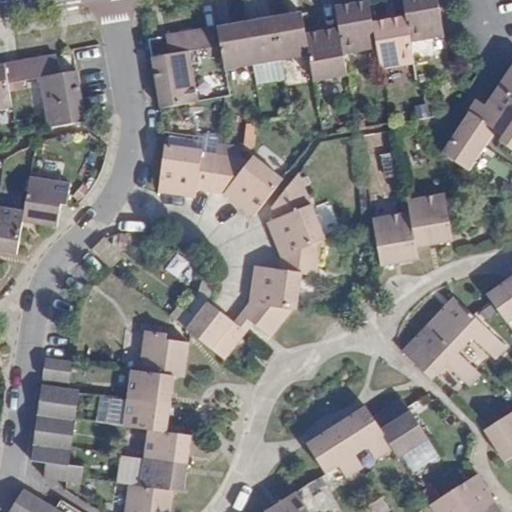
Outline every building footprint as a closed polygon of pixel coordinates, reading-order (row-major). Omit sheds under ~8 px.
[(410,43),(443,37),(436,0),(402,0),(405,16),(410,43)] [(371,22),(368,1),(334,7),(338,28),(342,55),(376,49),(371,22)] [(511,7),(497,11),(505,44),(511,42),(511,7)] [(304,33),(301,13),(273,18),(280,60),(308,55),(304,33)] [(413,64),(410,43),(405,16),(371,22),(376,49),(379,70),(413,64)] [(280,60),(273,18),(244,23),(251,64),(280,60)] [(251,64),(244,23),(216,28),(220,53),(223,69),(251,64)] [(220,53),(216,28),(164,37),(167,54),(150,57),(159,108),(159,109),(196,103),(187,51),(206,48),(207,55),(220,53)] [(312,81),(346,75),(342,55),(338,28),(304,33),(308,55),(312,81)] [(39,79),(47,129),(84,122),(75,72),(59,75),(56,57),(4,66),(8,91),(22,89),(21,82),(39,79)] [(0,66),(0,111),(11,109),(8,91),(4,66),(0,66)] [(511,69),(486,108),(478,102),(442,154),(468,172),(485,147),(489,141),(494,133),(503,139),(502,143),(511,149),(511,69)] [(165,146),(199,150),(199,141),(165,137),(165,146)] [(196,191),(210,193),(215,155),(200,154),(201,150),(199,150),(165,146),(163,146),(157,192),(183,197),(195,199),(196,191)] [(252,218),(282,180),(254,157),(250,161),(240,160),(215,155),(210,193),(223,195),(232,202),(252,218)] [(281,258),(320,242),(324,240),(298,174),(271,207),(275,220),(267,224),(275,243),(281,258)] [(29,177),(24,211),(22,223),(41,225),(56,227),(60,206),(67,206),(71,184),(29,177)] [(406,201),(408,215),(414,248),(451,241),(448,226),(443,195),(406,201)] [(0,208),(0,252),(1,252),(17,254),(22,223),(24,211),(0,208)] [(416,260),(414,248),(408,215),(372,221),(374,232),(380,266),(416,260)] [(292,310),(295,310),(300,275),(315,276),(320,242),(281,258),(279,271),(254,268),(251,287),(248,304),(292,310)] [(168,272),(188,280),(196,262),(175,254),(168,272)] [(511,279),(487,297),(492,304),(511,331),(511,279)] [(455,298),(429,325),(460,354),(475,338),(481,344),(492,333),(474,317),(455,298)] [(224,317),(208,304),(186,331),(194,337),(224,359),(245,333),(224,317)] [(271,337),(292,310),(248,304),(240,315),(271,337)] [(460,354),(429,325),(404,351),(434,380),(450,363),(457,371),(467,361),(460,354)] [(166,335),(145,333),(140,372),(174,376),(183,378),(188,344),(165,341),(166,335)] [(69,362),(45,359),(42,379),(69,383),(72,363),(69,362)] [(140,372),(132,371),(128,399),(170,405),(174,376),(140,372)] [(78,392),(41,387),(39,402),(76,407),(78,392)] [(170,405),(128,399),(125,427),(148,430),(166,433),(170,405)] [(374,417),(395,451),(399,457),(428,439),(408,407),(403,399),(374,417)] [(76,407),(39,402),(37,417),(74,422),(74,421),(76,407)] [(379,461),(395,451),(374,417),(367,407),(337,425),(357,456),(370,448),(379,461)] [(506,461),(511,457),(511,413),(486,430),(506,461)] [(74,422),(37,417),(35,432),(72,437),(74,422)] [(357,456),(337,425),(308,444),(327,475),(340,466),(349,480),(365,470),(357,456)] [(166,433),(148,430),(144,459),(187,464),(191,437),(166,433)] [(72,437),(35,432),(33,447),(70,452),(71,449),(72,437)] [(70,452),(33,447),(31,462),(46,464),(68,467),(68,466),(70,452)] [(187,464),(144,459),(140,488),(173,492),(183,493),(187,464)] [(46,464),(44,479),(65,482),(81,484),(81,478),(83,468),(68,466),(68,467),(46,464)] [(491,511),(496,509),(476,477),(429,506),(432,511),(491,511)] [(140,488),(129,486),(125,511),(170,511),(173,492),(140,488)] [(58,511),(54,509),(23,490),(15,503),(28,511),(58,511)] [(266,511),(308,511),(297,492),(266,511)] [(368,511),(390,511),(392,511),(385,498),(366,508),(368,511)] [(28,511),(15,503),(9,511),(28,511)]
